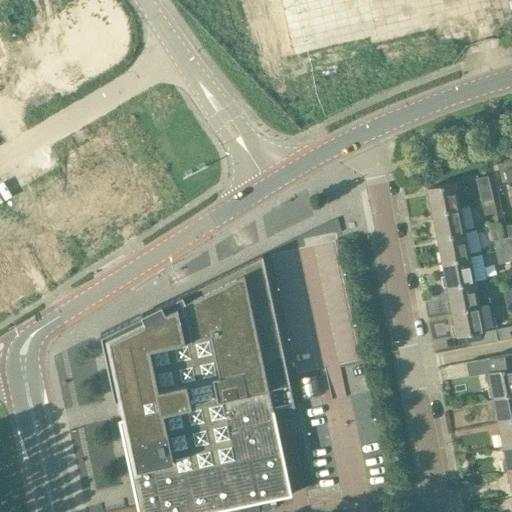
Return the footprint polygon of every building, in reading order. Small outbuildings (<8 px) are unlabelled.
[(48,218),(11,158),(22,151),(23,151),(0,89),(0,239),(22,274),(29,276),(93,235),(76,208),(64,216),(60,210),(48,218)] [(115,124),(92,137),(102,155),(73,173),(83,190),(105,177),(132,224),(163,206),(115,124)] [(487,175),(475,178),(480,200),(493,198),(487,175)] [(465,191),(463,181),(455,182),(455,181),(426,186),(431,211),(460,205),(457,192),(465,191)] [(92,204),(110,228),(124,217),(100,186),(91,193),(97,200),(92,204)] [(484,215),(496,212),(493,198),(480,200),(484,215)] [(460,205),(431,211),(436,237),(465,231),(460,205)] [(465,231),(436,237),(441,262),(470,256),(465,231)] [(505,237),(493,239),(495,251),(507,248),(505,237)] [(283,351),(263,255),(100,334),(115,400),(122,399),(126,417),(118,419),(138,511),(209,511),(292,494),(268,382),(289,378),(285,360),(293,358),(296,372),(330,364),(360,358),(335,239),(270,253),(291,349),(283,351)] [(510,261),(507,248),(495,251),(497,264),(510,261)] [(470,256),(441,262),(446,287),(475,281),(470,256)] [(475,281),(446,287),(451,312),(479,306),(475,281)] [(511,286),(502,289),(505,301),(511,299),(511,286)] [(479,306),(451,312),(456,336),(467,334),(484,331),(479,306)] [(467,334),(469,347),(511,338),(511,325),(484,331),(467,334)] [(492,370),(488,371),(493,395),(493,397),(511,393),(511,352),(489,357),(492,370)] [(511,393),(493,397),(498,422),(511,419),(511,393)] [(511,419),(498,422),(502,445),(503,446),(511,443),(511,419)] [(511,443),(503,446),(508,471),(511,469),(511,443)]
